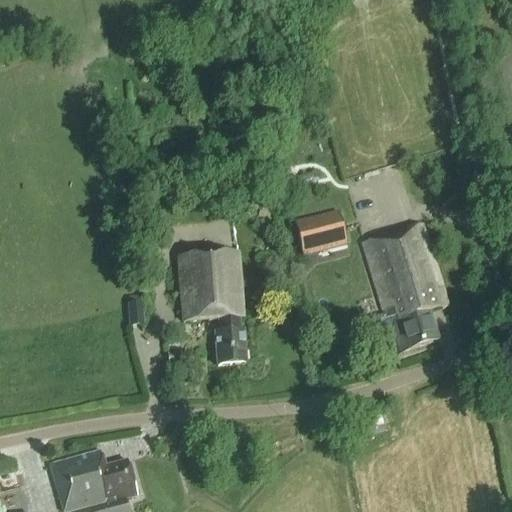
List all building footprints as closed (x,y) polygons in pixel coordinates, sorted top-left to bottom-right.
[(179,172),(178,165),(177,156),(166,157),(167,173),(179,172)] [(483,172),(470,176),(476,196),(489,193),(483,172)] [(301,259),(346,247),(338,214),(293,225),(301,259)] [(366,334),(389,328),(397,356),(438,343),(429,315),(446,310),(421,228),(363,245),(384,316),(363,323),(366,334)] [(217,368),(245,366),(243,334),(240,334),(239,320),(242,320),(237,256),(178,261),(183,325),(219,322),(220,336),(215,336),(217,368)] [(142,305),(127,306),(129,329),(144,328),(142,305)] [(180,365),(180,352),(166,352),(167,366),(180,365)] [(128,511),(125,500),(137,497),(127,463),(104,469),(99,453),(50,467),(63,511),(128,511)] [(0,476),(0,491),(9,488),(4,475),(0,476)]
